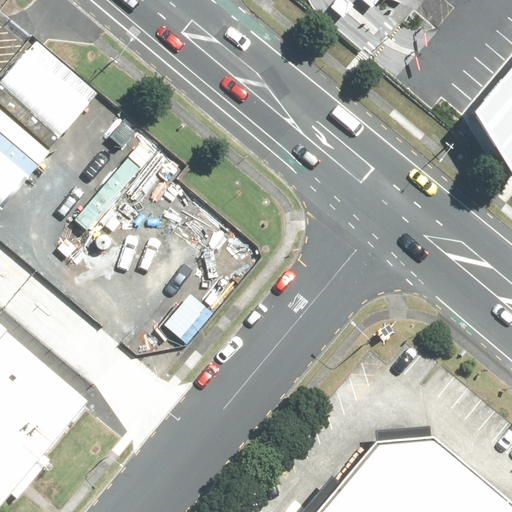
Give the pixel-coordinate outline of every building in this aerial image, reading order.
[(83,96),(25,47),(0,77),(0,107),(43,144),(83,96)] [(511,52),(459,117),(499,179),(511,164),(511,52)] [(37,173),(0,141),(0,217),(32,179),(37,173)] [(0,507),(87,407),(0,333),(0,507)] [(427,436),(370,441),(309,511),(493,511),(504,500),(427,436)] [(493,511),(511,511),(511,506),(504,500),(493,511)]
